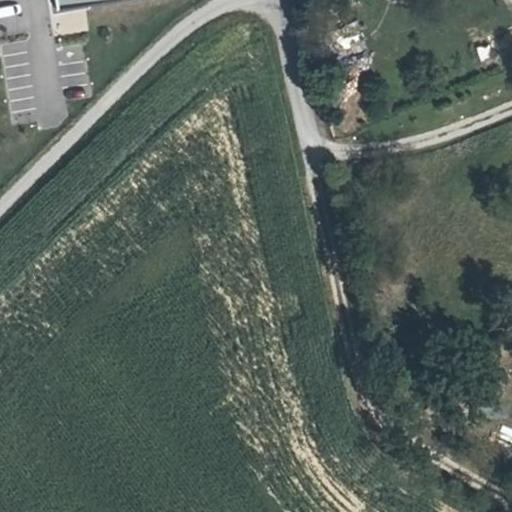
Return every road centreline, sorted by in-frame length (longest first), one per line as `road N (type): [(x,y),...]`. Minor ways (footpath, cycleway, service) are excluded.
road 1 (track): [(265,0),(314,125),(378,405),(511,495)]
road 2 (unclassified): [(0,212),(183,28),(234,0)]
